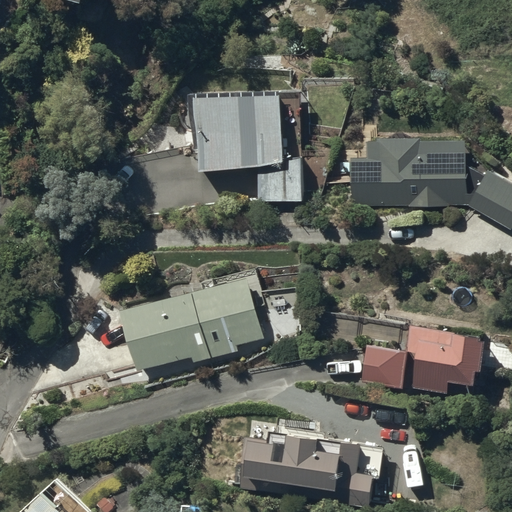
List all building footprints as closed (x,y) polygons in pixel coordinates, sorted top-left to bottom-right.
[(262,197),(304,196),(303,153),(286,154),(284,83),(200,86),(202,164),(261,162),(262,197)] [(470,202),(511,226),(511,224),(511,175),(490,163),(487,170),(471,162),(470,133),(425,135),(424,132),(381,133),(381,136),(370,137),(371,153),(353,154),(355,205),(410,203),(410,205),(451,204),(450,203),(470,202)] [(125,304),(140,367),(193,354),(194,360),(240,348),(239,341),(266,335),(251,273),(125,304)] [(369,341),(363,379),(413,387),(414,384),(449,390),(452,375),(475,379),(478,365),(483,366),(488,334),(483,333),(484,331),(457,326),(457,330),(412,322),(408,348),(369,341)] [(370,507),(375,472),(381,472),(386,443),(348,437),(344,437),(343,446),(320,443),(322,431),(291,427),(290,438),(249,432),(248,440),(253,441),(248,471),(332,484),(329,501),(370,507)] [(96,511),(59,473),(17,511),(96,511)]
